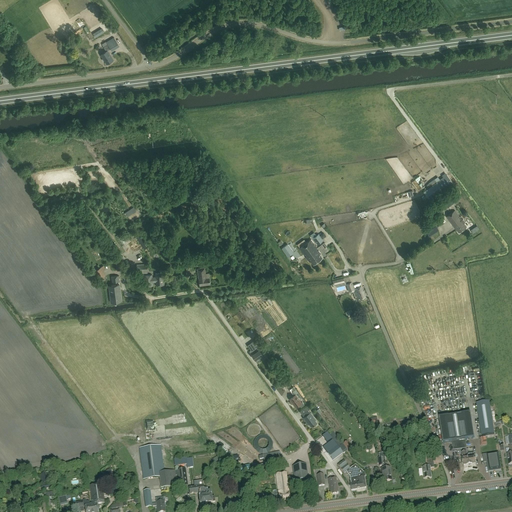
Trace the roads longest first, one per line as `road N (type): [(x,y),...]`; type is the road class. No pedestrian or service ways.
road 1 (trunk): [(0,100),(511,35)]
road 2 (unclassified): [(146,67),(231,24),(334,43),(511,21)]
road 3 (residential): [(451,489),(361,275),(364,266),(403,261)]
road 4 (residential): [(354,502),(201,291)]
road 5 (unclassified): [(0,87),(146,67)]
